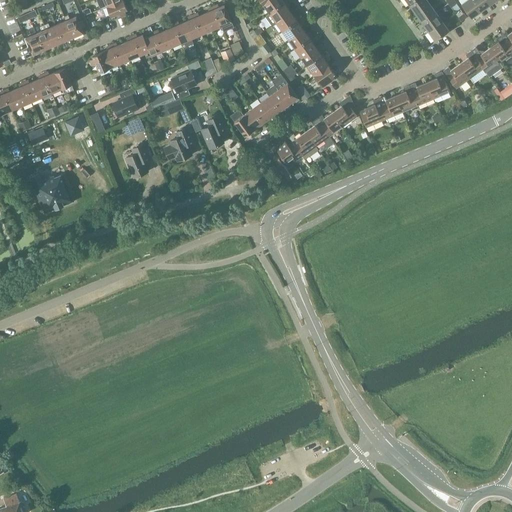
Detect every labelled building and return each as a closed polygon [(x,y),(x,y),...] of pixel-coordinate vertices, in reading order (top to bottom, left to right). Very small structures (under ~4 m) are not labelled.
[(96,0),(100,10),(107,7),(123,0),(96,0)] [(124,0),(123,0),(107,7),(111,17),(120,13),(122,17),(128,14),(126,10),(128,10),(124,0)] [(281,0),(268,0),(263,4),(269,13),(286,1),(285,0),(282,0),(281,0)] [(417,0),(410,6),(416,15),(430,5),(426,0),(417,0)] [(480,12),(471,0),(468,0),(462,5),(471,18),(480,12)] [(485,0),(471,0),(480,12),(489,6),(485,0)] [(286,1),(269,13),(275,22),(290,12),(286,6),(289,5),(286,1)] [(218,5),(214,7),(222,26),(221,26),(223,32),(235,27),(225,5),(219,8),(218,5)] [(416,15),(422,23),(436,13),(430,5),(416,15)] [(212,11),(205,14),(212,30),(221,26),(222,26),(214,7),(211,8),(212,11)] [(35,10),(27,14),(29,19),(37,16),(35,10)] [(98,11),(89,15),(91,20),(100,16),(98,11)] [(290,12),(275,22),(282,31),(299,19),(297,16),(294,18),(290,12)] [(422,23),(429,32),(442,22),(436,13),(422,23)] [(27,14),(17,18),(20,23),(29,19),(27,14)] [(198,14),(194,15),(202,34),(212,30),(205,14),(199,16),(198,14)] [(69,15),(65,16),(67,20),(71,29),(74,37),(84,32),(82,27),(85,26),(83,20),(80,21),(77,16),(70,19),(69,15)] [(192,19),(185,22),(192,39),(202,34),(194,15),(190,17),(192,19)] [(299,19),(282,31),(288,40),(303,30),(299,24),(301,22),(299,19)] [(67,20),(57,25),(64,41),(74,37),(67,20)] [(174,24),(182,43),(184,47),(194,43),(192,39),(185,22),(179,25),(178,22),(174,24)] [(442,22),(429,32),(435,41),(449,31),(442,22)] [(48,24),(45,25),(54,45),(64,41),(57,25),(50,28),(48,24)] [(172,28),(165,31),(172,47),(182,43),(174,24),(171,25),(172,28)] [(42,31),(37,33),(44,50),(54,45),(45,25),(40,27),(42,31)] [(303,30),(288,40),(294,49),(312,37),(309,34),(307,36),(303,30)] [(158,31),(154,32),(162,51),(172,47),(165,31),(159,33),(158,31)] [(253,31),(249,33),(253,39),(257,36),(253,31)] [(506,31),(501,35),(511,51),(511,32),(509,35),(506,31)] [(144,34),(143,35),(152,56),(162,51),(154,32),(150,34),(152,36),(146,39),(144,34)] [(44,50),(37,33),(27,38),(34,54),(44,50)] [(136,34),(132,36),(141,56),(150,52),(152,56),(143,35),(137,37),(136,34)] [(257,36),(253,39),(259,48),(266,43),(260,34),(257,36)] [(499,42),(490,49),(500,63),(505,59),(507,62),(509,63),(511,63),(511,62),(511,51),(501,35),(496,39),(499,42)] [(130,40),(123,43),(131,60),(141,56),(132,36),(129,37),(130,40)] [(312,37),(294,49),(301,58),(315,47),(311,42),(314,40),(312,37)] [(243,53),(239,42),(230,46),(235,56),(243,53)] [(116,43),(112,45),(121,64),(131,60),(123,43),(117,46),(116,43)] [(265,44),(260,48),(265,55),(269,52),(270,51),(265,44)] [(110,49),(103,52),(111,68),(121,64),(112,45),(109,46),(110,49)] [(315,47),(301,58),(307,67),(324,55),(322,51),(319,53),(315,47)] [(235,59),(230,49),(220,53),(225,63),(235,59)] [(471,51),(484,69),(486,73),(500,63),(490,49),(482,54),(479,51),(474,55),(472,51),(471,51)] [(468,58),(460,64),(470,79),(481,71),(484,69),(471,51),(466,55),(468,58)] [(111,68),(103,52),(94,56),(95,58),(91,60),(93,66),(97,64),(101,73),(111,68)] [(324,55),(307,67),(314,76),(328,65),(324,59),(326,57),(324,55)] [(198,59),(192,61),(195,68),(201,66),(198,59)] [(281,59),(277,62),(283,71),(288,67),(282,59),(281,59)] [(161,62),(155,64),(158,72),(164,69),(161,62)] [(470,79),(460,64),(450,71),(448,68),(444,71),(450,79),(449,79),(456,89),(470,79)] [(288,67),(283,71),(289,79),(294,76),(297,74),(291,65),(288,67)] [(328,65),(314,76),(322,88),(329,83),(335,79),(332,76),(335,74),(333,72),(331,70),(328,65)] [(66,68),(56,73),(63,89),(73,84),(69,76),(73,74),(71,69),(67,71),(66,68)] [(207,70),(204,72),(205,75),(207,79),(207,80),(212,76),(210,71),(209,70),(207,70)] [(172,92),(150,101),(153,110),(175,101),(188,96),(185,89),(197,84),(192,71),(172,80),(176,88),(171,90),(172,92)] [(48,72),(44,74),(53,93),(63,89),(56,73),(49,75),(48,72)] [(436,79),(426,83),(433,100),(450,93),(445,82),(447,81),(442,72),(435,75),(436,79)] [(42,78),(36,81),(43,97),(53,93),(44,74),(41,75),(42,78)] [(294,76),(289,79),(294,86),(299,83),(294,76)] [(28,81),(24,82),(32,102),(43,97),(36,81),(29,84),(28,81)] [(22,87),(16,90),(22,106),(32,102),(24,82),(21,84),(22,87)] [(289,83),(280,90),(290,104),(299,98),(289,83)] [(409,86),(413,95),(418,106),(433,100),(426,83),(417,87),(415,84),(409,86)] [(119,94),(122,100),(113,104),(119,117),(138,109),(135,100),(139,98),(134,88),(119,94)] [(498,88),(494,90),(501,101),(505,98),(500,92),(498,88)] [(8,90),(4,91),(12,110),(22,106),(16,90),(10,92),(9,89),(8,90)] [(280,90),(271,96),(281,111),(290,104),(280,90)] [(3,95),(0,96),(0,108),(2,114),(12,110),(4,91),(1,92),(3,95)] [(306,91),(300,95),(304,100),(310,96),(306,91)] [(406,92),(396,96),(403,113),(418,106),(413,95),(408,97),(406,92)] [(271,96),(262,102),(272,117),(281,111),(271,96)] [(342,106),(334,112),(344,127),(358,117),(352,108),(355,105),(351,96),(340,103),(342,106)] [(379,99),(382,107),(387,119),(403,113),(396,96),(386,100),(385,97),(379,99)] [(180,99),(166,105),(170,114),(184,108),(180,99)] [(262,102),(253,109),(263,123),(272,117),(262,102)] [(387,119),(382,107),(377,110),(375,105),(365,109),(367,114),(361,117),(366,128),(387,119)] [(56,106),(47,110),(51,118),(60,114),(56,106)] [(253,109),(244,115),(254,130),(263,123),(253,109)] [(323,116),(318,119),(330,137),(344,127),(334,112),(325,118),(323,116)] [(254,130),(244,115),(235,122),(245,136),(254,130)] [(71,135),(84,129),(79,116),(65,122),(71,135)] [(126,122),(132,135),(145,130),(139,116),(135,118),(135,119),(126,122)] [(219,135),(226,132),(219,117),(209,122),(211,127),(202,131),(210,150),(223,144),(219,135)] [(201,130),(197,119),(191,121),(196,132),(201,130)] [(315,126),(306,132),(317,146),(324,141),(327,146),(333,142),(330,138),(330,137),(318,119),(312,123),(315,126)] [(28,121),(19,125),(22,131),(31,127),(28,121)] [(102,124),(95,128),(97,134),(105,131),(102,124)] [(43,128),(28,134),(32,146),(47,139),(43,128)] [(168,160),(176,157),(179,162),(191,157),(187,147),(194,144),(187,129),(177,133),(179,139),(162,146),(168,160)] [(300,143),(296,146),(303,156),(302,156),(304,160),(319,150),(317,146),(306,132),(297,138),(300,143)] [(303,156),(296,146),(291,149),(286,141),(276,148),(281,156),(273,161),(286,180),(291,176),(283,165),(295,157),(297,160),(302,156),(303,156)] [(144,163),(150,161),(144,146),(133,150),(135,155),(127,159),(135,178),(148,173),(144,163)] [(39,174),(30,177),(45,213),(44,213),(45,214),(46,214),(46,213),(73,202),(74,202),(74,201),(73,201),(62,175),(54,178),(54,176),(42,181),(39,174)] [(2,462),(0,463),(0,467),(4,474),(9,471),(2,462)] [(0,509),(0,511),(24,511),(20,502),(19,503),(16,495),(4,500),(7,507),(0,509)]
